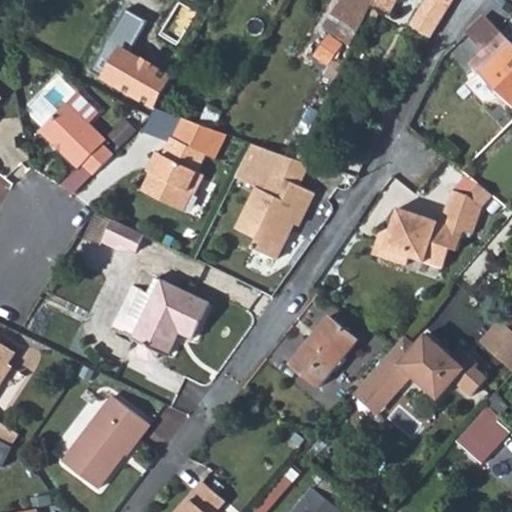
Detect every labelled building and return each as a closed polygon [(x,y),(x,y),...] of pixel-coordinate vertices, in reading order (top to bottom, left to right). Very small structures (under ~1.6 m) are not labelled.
[(338,0),(334,10),(363,26),(369,14),(375,0),(338,0)] [(427,0),(412,23),(432,37),(455,0),(375,0),(369,14),(377,19),(382,11),(391,15),(398,0),(427,0)] [(358,37),(364,27),(363,26),(334,10),(329,21),(358,37)] [(511,40),(487,15),(468,33),(486,51),(474,65),(511,103),(511,40)] [(333,33),(319,56),(336,66),(350,43),(333,33)] [(161,69),(109,39),(92,69),(157,107),(182,65),(168,57),(161,69)] [(67,100),(88,121),(97,112),(56,72),(24,105),(44,124),(67,100)] [(82,161),(95,173),(114,153),(102,142),(106,138),(88,121),(67,100),(44,124),(39,128),(77,165),(82,161)] [(115,134),(124,143),(144,124),(135,115),(115,134)] [(229,134),(214,129),(185,118),(167,153),(159,150),(155,159),(160,162),(156,172),(148,190),(183,207),(192,187),(197,190),(200,192),(209,173),(200,169),(210,151),(218,155),(229,134)] [(311,129),(299,154),(322,163),(333,141),(311,129)] [(306,160),(297,158),(260,144),(243,180),(257,187),(237,228),(255,236),(251,246),(275,257),(293,220),(290,218),(296,204),(305,208),(314,190),(296,182),(306,160)] [(160,162),(155,159),(150,170),(156,172),(160,162)] [(484,207),(494,195),(479,183),(468,195),(452,191),(441,222),(398,210),(390,230),(381,235),(386,244),(381,256),(408,264),(411,256),(445,267),(451,248),(459,250),(465,232),(475,234),(484,207)] [(192,187),(183,207),(188,210),(197,190),(192,187)] [(290,218),(293,220),(298,222),(305,208),(296,204),(290,218)] [(118,219),(112,229),(145,245),(150,235),(118,219)] [(142,251),(145,245),(112,229),(107,240),(120,247),(127,244),(142,251)] [(381,235),(374,254),(381,256),(386,244),(381,235)] [(149,287),(144,284),(132,308),(144,314),(135,332),(141,335),(138,341),(140,348),(150,353),(156,351),(160,345),(170,350),(181,327),(194,333),(211,298),(157,271),(149,287)] [(321,388),(360,341),(332,316),(292,363),(321,388)] [(486,340),(511,363),(511,326),(504,319),(486,340)] [(417,347),(406,337),(398,346),(358,392),(382,413),(417,373),(442,396),(458,378),(476,394),(492,375),(480,365),(483,362),(463,344),(454,353),(430,332),(420,343),(417,347)] [(409,333),(406,337),(417,347),(420,343),(409,333)] [(0,358),(7,364),(16,350),(0,340),(0,358)] [(0,386),(13,367),(7,364),(0,358),(0,386)] [(126,454),(150,424),(111,395),(62,461),(97,487),(123,452),(126,454)] [(461,441),(488,465),(511,437),(511,423),(493,406),(461,441)] [(0,420),(0,437),(11,443),(17,431),(0,420)] [(11,443),(0,437),(0,463),(2,464),(12,444),(11,443)] [(216,511),(227,500),(205,480),(176,511),(216,511)] [(340,511),(342,510),(311,484),(287,511),(340,511)]
